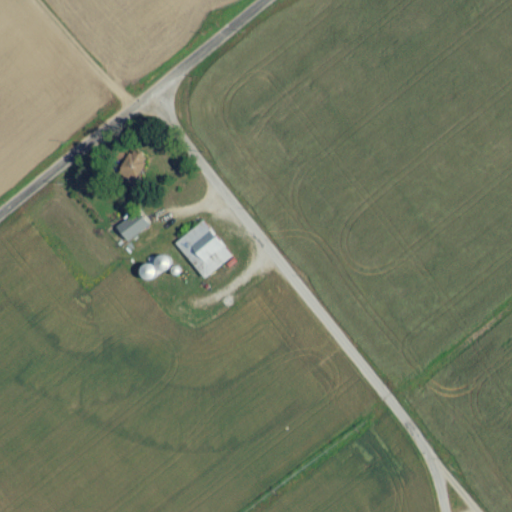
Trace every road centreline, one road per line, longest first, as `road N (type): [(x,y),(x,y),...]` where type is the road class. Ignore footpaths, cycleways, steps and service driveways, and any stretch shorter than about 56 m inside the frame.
road 1 (residential): [(473,511),(141,112)]
road 2 (residential): [(0,227),(278,0)]
